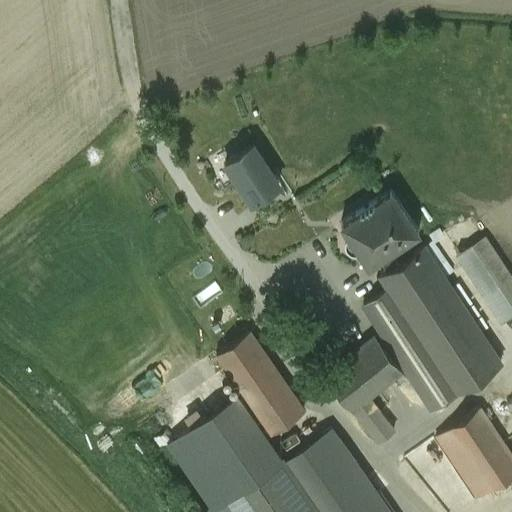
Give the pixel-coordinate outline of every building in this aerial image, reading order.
[(279,182),(253,142),(225,160),(251,200),(279,182)] [(391,188),(340,221),(349,234),(346,236),(345,238),(344,240),(344,242),(345,245),(346,247),(348,250),(351,251),(355,252),(359,250),(368,263),(378,256),(404,239),(418,229),(403,205),(391,188)] [(511,276),(484,235),(458,252),(503,319),(511,313),(511,276)] [(404,239),(378,256),(387,268),(412,251),(404,239)] [(500,361),(422,245),(412,251),(387,268),(379,273),(388,286),(457,390),(500,361)] [(457,390),(388,286),(363,303),(431,407),(457,390)] [(303,408),(249,329),(216,352),(270,431),(303,408)] [(374,333),(325,373),(351,408),(352,408),(368,395),(401,368),(374,333)] [(118,391),(101,404),(109,414),(126,402),(118,391)] [(394,428),(368,395),(352,408),(378,441),(394,428)] [(511,454),(479,405),(435,433),(477,495),(511,471),(511,454)] [(317,511),(282,460),(213,508),(216,511),(317,511)]
